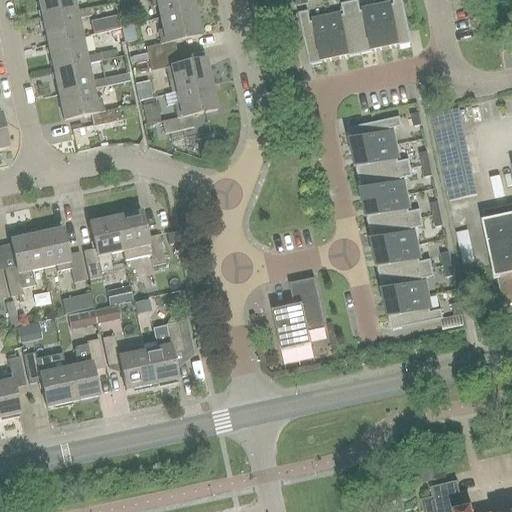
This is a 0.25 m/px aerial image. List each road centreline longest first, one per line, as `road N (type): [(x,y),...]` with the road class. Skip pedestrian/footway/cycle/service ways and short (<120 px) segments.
road 1 (residential): [(352,253),(318,93),(448,66)]
road 2 (tertiary): [(254,416),(511,358)]
road 3 (tertiary): [(0,469),(254,416)]
road 4 (residential): [(234,0),(260,120),(259,144),(236,198)]
road 5 (residential): [(236,198),(143,167),(39,180)]
road 6 (residential): [(39,180),(1,0)]
road 7 (residential): [(224,269),(254,416)]
road 8 (residential): [(224,269),(282,269),(352,253)]
